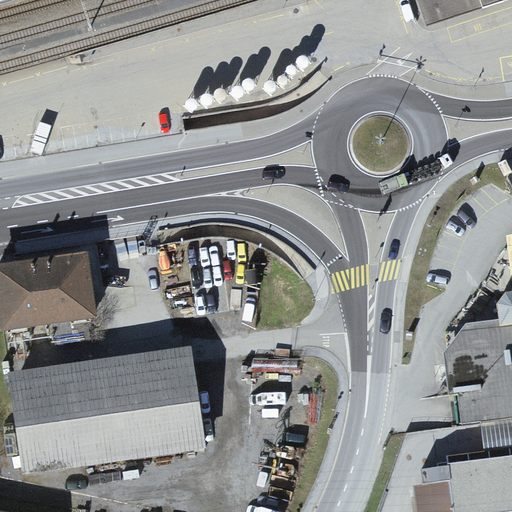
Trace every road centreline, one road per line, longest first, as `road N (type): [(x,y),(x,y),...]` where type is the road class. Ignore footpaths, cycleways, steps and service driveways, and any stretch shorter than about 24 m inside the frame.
road 1 (residential): [(511,41),(317,41),(0,119)]
road 2 (primary): [(347,105),(253,149),(36,197)]
road 3 (primary): [(164,192),(289,221),(334,260),(357,296)]
road 4 (secondary): [(334,511),(363,429),(369,338)]
road 5 (primary): [(164,192),(277,174),(340,181)]
road 6 (secondary): [(369,338),(421,174)]
road 7 (primary): [(36,197),(164,192)]
